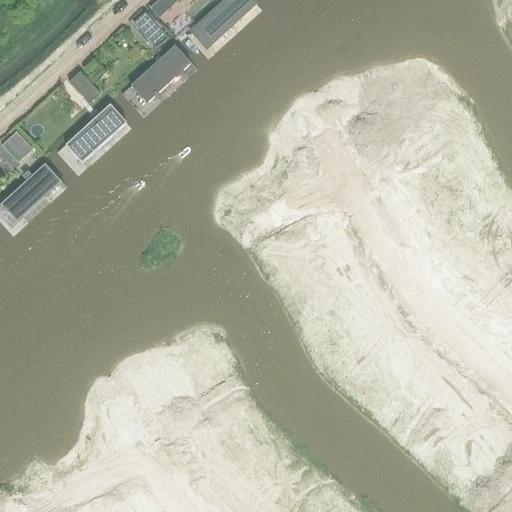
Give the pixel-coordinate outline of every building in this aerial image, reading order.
[(213,45),(257,5),(252,0),(226,0),(197,27),(213,45)] [(160,1),(150,10),(159,20),(169,11),(160,1)] [(157,29),(145,14),(133,25),(145,39),(157,29)] [(148,104),(192,64),(176,46),(132,87),(148,104)] [(68,84),(88,106),(99,96),(80,74),(68,84)] [(125,124),(109,106),(77,136),(65,147),(81,165),(125,124)] [(438,155),(394,178),(405,200),(450,177),(450,178),(477,164),(452,117),(427,134),(438,155)] [(32,151),(16,134),(1,147),(17,165),(32,151)] [(61,184),(48,170),(44,166),(17,191),(0,206),(16,224),(55,189),(61,184)] [(464,174),(451,180),(457,191),(470,184),(464,174)] [(464,204),(420,227),(436,259),(480,235),(464,204)] [(497,255),(476,276),(504,302),(511,293),(511,243),(511,242),(511,240),(511,228),(509,225),(487,246),(497,255)] [(317,276),(301,284),(319,319),(341,307),(335,297),(357,285),(348,268),(357,264),(339,228),(302,247),(317,276)] [(378,302),(335,324),(351,355),(353,353),(362,370),(386,357),(378,340),(393,332),(378,302)] [(408,371),(394,386),(413,404),(405,413),(418,425),(435,408),(426,400),(454,370),(430,348),(419,359),(416,357),(405,369),(408,371)] [(220,365),(163,394),(178,423),(193,415),(200,429),(242,407),(220,365)] [(448,400),(427,422),(464,457),(494,425),(466,398),(457,408),(448,400)] [(213,472),(203,483),(224,503),(235,492),(239,496),(237,498),(242,503),(271,472),(261,462),(257,467),(234,445),(218,461),(217,460),(209,468),(213,472)] [(511,453),(483,484),(501,501),(511,488),(511,453)] [(276,493),(257,511),(296,511),(304,504),(287,489),(294,481),(281,470),(268,484),(276,493)] [(511,488),(501,501),(511,511),(511,488)]
